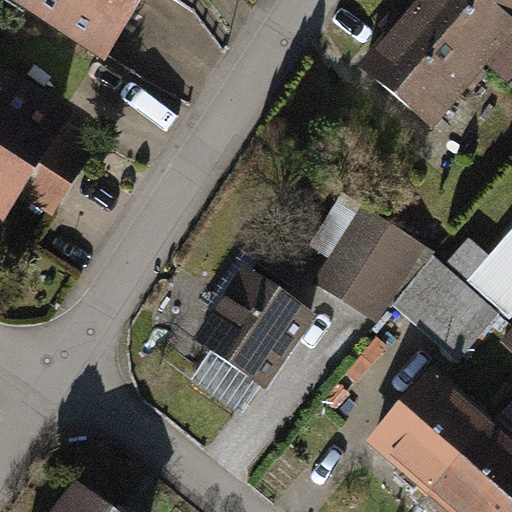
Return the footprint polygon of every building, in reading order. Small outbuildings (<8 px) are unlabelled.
[(153,0),(26,0),(120,55),(153,0)] [(511,46),(511,0),(425,0),(420,7),(493,69),(511,46)] [(493,69),(420,7),(368,68),(441,130),(493,69)] [(89,111),(0,58),(0,220),(20,232),(40,198),(58,208),(91,151),(72,140),(89,111)] [(443,247),(375,204),(328,278),(396,321),(443,247)] [(511,237),(470,281),(511,321),(511,237)] [(322,313),(250,265),(202,337),(274,385),(322,313)] [(437,483),(497,415),(438,364),(379,432),(437,483)] [(470,511),(511,511),(511,428),(497,415),(437,483),(470,511)] [(135,511),(90,478),(64,511),(135,511)]
